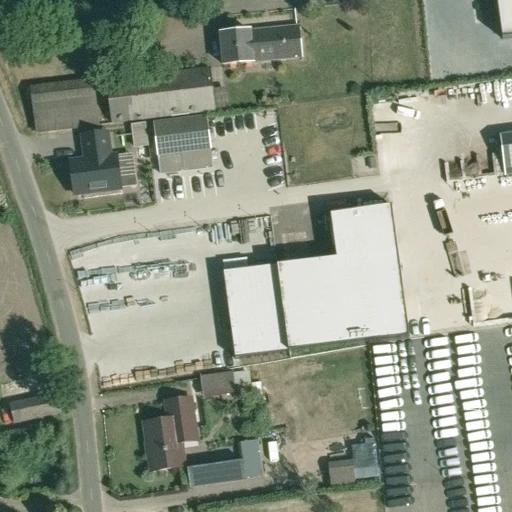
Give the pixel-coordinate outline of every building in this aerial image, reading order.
[(463,15),(463,0),(429,0),(429,14),(463,15)] [(511,0),(495,0),(501,40),(511,39),(511,0)] [(223,66),(302,58),(299,27),(220,34),(223,66)] [(112,124),(215,112),(210,72),(108,84),(112,124)] [(35,134),(99,126),(93,80),(30,87),(35,134)] [(157,156),(211,150),(207,117),(154,123),(157,156)] [(145,124),(132,126),(135,148),(148,146),(145,124)] [(75,195),(120,189),(116,156),(110,156),(107,133),(82,137),(84,153),(86,153),(87,159),(70,162),(75,195)] [(391,206),(330,214),(336,257),(348,344),(408,336),(409,336),(395,232),(394,225),(391,206)] [(288,217),(289,228),(311,227),(310,215),(288,217)] [(189,250),(219,246),(216,228),(187,232),(189,250)] [(336,257),(276,265),(288,352),(348,344),(336,257)] [(276,265),(223,272),(235,359),(288,352),(276,265)] [(104,343),(108,372),(168,364),(164,335),(104,343)] [(201,377),(203,395),(234,391),(232,373),(201,377)] [(13,424),(61,413),(56,394),(9,404),(13,424)] [(150,472),(183,467),(180,444),(196,441),(190,399),(165,402),(167,420),(144,424),(150,472)] [(216,483),(246,478),(245,475),(262,473),(258,440),(240,443),(243,461),(213,465),(216,483)]
